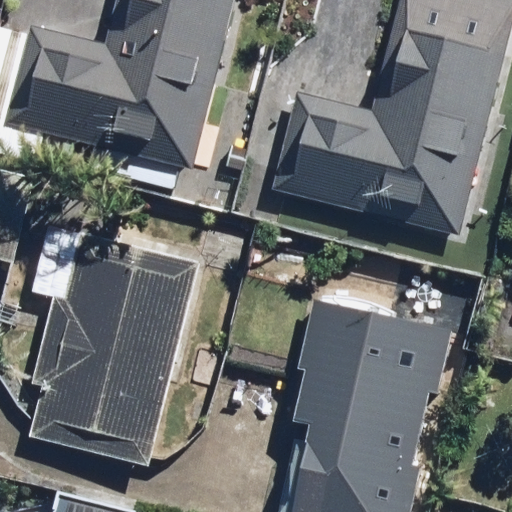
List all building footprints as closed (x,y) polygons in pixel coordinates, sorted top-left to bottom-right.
[(117,0),(109,38),(34,22),(11,130),(221,175),(257,0),(117,0)] [(383,107),(306,86),(277,194),(479,248),(511,124),(511,45),(407,17),(383,107)] [(204,255),(50,224),(30,324),(60,330),(37,443),(161,468),(204,255)] [(419,511),(452,326),(320,304),(283,511),(419,511)] [(139,511),(141,509),(59,488),(52,511),(139,511)]
